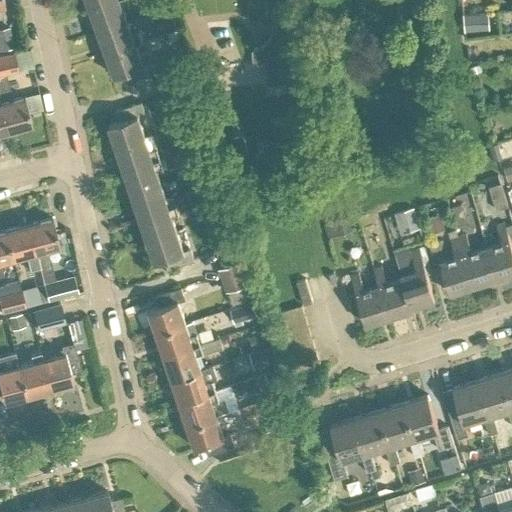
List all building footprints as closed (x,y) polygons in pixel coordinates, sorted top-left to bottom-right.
[(109,0),(90,7),(98,30),(127,20),(122,7),(129,5),(126,0),(109,0)] [(401,0),(403,17),(428,15),(426,0),(401,0)] [(481,12),(464,13),(465,29),(482,28),(481,12)] [(127,20),(98,30),(106,54),(135,43),(136,44),(143,42),(139,32),(132,34),(127,20)] [(270,37),(283,43),(284,43),(286,33),(287,23),(272,25),(272,31),(270,37)] [(267,42),(263,46),(271,58),(278,51),(283,43),(270,37),(267,42)] [(135,43),(106,54),(115,76),(123,73),(128,83),(154,73),(150,62),(143,64),(136,44),(135,43)] [(271,58),(263,46),(257,49),(252,50),(253,64),(263,62),(271,58)] [(14,51),(0,54),(0,72),(18,68),(14,51)] [(290,52),(281,52),(281,62),(291,62),(290,52)] [(413,54),(414,71),(430,70),(429,53),(413,54)] [(480,63),(470,66),(473,73),(482,69),(480,63)] [(293,65),(267,67),(267,82),(295,80),(293,65)] [(0,82),(0,104),(6,129),(30,123),(22,95),(12,98),(7,80),(0,82)] [(118,121),(109,124),(115,143),(145,133),(139,116),(146,113),(142,101),(115,110),(118,121)] [(294,125),(311,122),(307,104),(290,108),(294,125)] [(145,133),(115,143),(124,170),(160,157),(157,147),(150,149),(145,133)] [(498,141),(490,144),(493,155),(494,159),(502,156),(501,152),(498,141)] [(161,146),(163,153),(170,151),(168,144),(161,146)] [(179,150),(164,155),(168,166),(183,162),(179,150)] [(160,157),(124,170),(132,193),(161,183),(157,170),(164,167),(160,157)] [(496,209),(508,205),(501,182),(489,185),(496,209)] [(161,183),(132,193),(140,216),(176,204),(176,203),(173,195),(173,194),(166,196),(161,183)] [(189,190),(180,193),(182,201),(192,197),(189,190)] [(220,201),(210,205),(213,214),(223,211),(225,210),(221,201),(220,201)] [(463,201),(451,206),(454,214),(466,209),(463,201)] [(176,204),(140,216),(149,243),(179,233),(173,216),(180,214),(176,204)] [(417,216),(414,205),(395,211),(398,222),(417,216)] [(440,212),(427,217),(431,228),(444,223),(440,212)] [(214,217),(218,232),(228,229),(224,214),(214,217)] [(349,216),(335,220),(339,233),(352,229),(349,216)] [(50,217),(27,223),(38,267),(48,264),(44,248),(58,244),(50,217)] [(487,245),(497,277),(511,272),(511,243),(505,222),(497,224),(502,240),(487,245)] [(27,223),(3,229),(11,257),(24,253),(29,269),(38,267),(27,223)] [(3,229),(0,230),(0,274),(3,274),(0,262),(0,259),(11,257),(3,229)] [(179,233),(149,243),(155,262),(164,259),(169,269),(173,268),(195,260),(193,255),(191,248),(184,250),(179,233)] [(473,284),(497,277),(487,245),(471,250),(466,233),(458,236),(473,284)] [(450,292),(473,284),(458,236),(450,238),(455,255),(440,260),(450,292)] [(403,276),(412,305),(435,298),(420,246),(411,249),(417,268),(401,273),(402,276),(403,276)] [(241,260),(218,267),(226,290),(249,283),(241,260)] [(374,267),(379,284),(380,283),(390,316),(413,308),(412,305),(403,276),(402,276),(387,281),(382,265),(374,267)] [(380,283),(379,284),(364,288),(359,272),(351,274),(366,323),(390,316),(380,283)] [(43,282),(47,298),(73,291),(69,275),(42,282),(43,282)] [(43,282),(35,284),(40,300),(47,298),(43,282)] [(156,331),(185,322),(178,301),(185,298),(181,287),(154,295),(158,306),(148,309),(156,331)] [(19,289),(0,293),(0,306),(1,311),(24,305),(20,289),(19,289)] [(253,299),(229,307),(235,321),(258,314),(253,299)] [(59,303),(32,310),(37,328),(63,321),(59,303)] [(280,311),(283,323),(305,316),(302,304),(280,311)] [(22,312),(7,315),(7,316),(10,329),(25,325),(22,313),(22,312)] [(283,323),(287,334),(309,327),(305,316),(283,323)] [(185,322),(156,331),(164,355),(200,343),(196,332),(192,321),(185,324),(185,322)] [(287,334),(291,346),(313,339),(309,327),(287,334)] [(265,330),(250,335),(253,346),(269,341),(265,330)] [(196,355),(203,352),(223,345),(220,336),(200,343),(164,355),(171,378),(200,368),(196,355)] [(291,346),(294,357),(316,350),(313,339),(291,346)] [(39,351),(49,388),(72,382),(69,373),(79,369),(72,342),(60,345),(62,352),(41,358),(39,351)] [(273,344),(250,351),(255,367),(278,360),(273,344)] [(316,350),(294,357),(298,369),(320,362),(316,350)] [(31,361),(16,364),(25,395),(49,388),(39,351),(29,353),(31,361)] [(25,395),(16,364),(0,368),(0,391),(3,400),(25,395)] [(216,389),(212,379),(218,377),(213,364),(200,368),(171,378),(179,401),(216,389)] [(275,368),(267,370),(271,382),(279,379),(275,368)] [(511,368),(501,372),(511,406),(511,368)] [(511,406),(501,372),(477,379),(488,415),(493,413),(508,409),(511,423),(511,406)] [(488,415),(477,379),(453,387),(458,403),(447,406),(458,438),(469,435),(465,422),(484,416),(489,434),(498,431),(493,413),(488,415)] [(216,389),(179,401),(187,424),(216,414),(229,409),(226,398),(219,400),(216,389)] [(428,394),(403,402),(414,437),(419,436),(433,432),(438,448),(453,444),(448,425),(439,428),(428,394)] [(403,402),(379,409),(390,445),(394,444),(409,439),(414,455),(424,452),(419,436),(414,437),(403,402)] [(366,452),(370,451),(385,447),(390,463),(399,460),(394,444),(390,445),(379,409),(355,416),(366,452)] [(216,414),(187,424),(194,446),(203,444),(208,454),(234,445),(230,433),(224,435),(216,414)] [(287,416),(265,424),(269,436),(292,428),(287,416)] [(366,452),(355,416),(331,424),(335,439),(324,443),(335,478),(347,475),(343,459),(362,454),(367,470),(375,467),(370,451),(366,452)] [(456,451),(440,456),(445,472),(461,467),(456,451)] [(408,469),(412,483),(425,479),(421,465),(408,469)] [(378,466),(371,469),(373,477),(381,474),(378,466)] [(485,480),(476,483),(480,494),(492,490),(490,484),(485,480)] [(423,485),(416,487),(419,498),(437,493),(433,482),(423,485)] [(511,511),(511,491),(511,487),(481,496),(485,511),(511,511)] [(106,491),(88,496),(91,511),(123,511),(120,498),(109,500),(106,491)] [(91,511),(88,496),(62,502),(64,511),(91,511)] [(64,511),(62,502),(37,509),(37,511),(64,511)]
